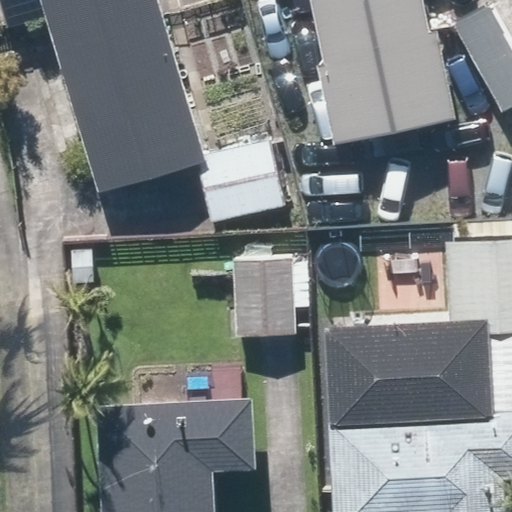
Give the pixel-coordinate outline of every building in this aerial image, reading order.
[(272,132),(210,148),(169,0),(48,0),(99,188),(198,162),(215,223),(291,203),(272,132)] [(444,24),(433,26),(427,0),(316,0),(343,137),(461,114),(444,24)] [(511,0),(495,0),(454,20),(498,110),(511,102),(511,0)] [(508,511),(508,495),(511,494),(511,233),(448,235),(450,320),(330,323),(334,511),(508,511)] [(236,253),(234,336),(298,337),(299,308),(311,308),(312,255),(236,253)] [(221,511),(220,466),(261,464),(258,393),(98,398),(101,511),(221,511)]
